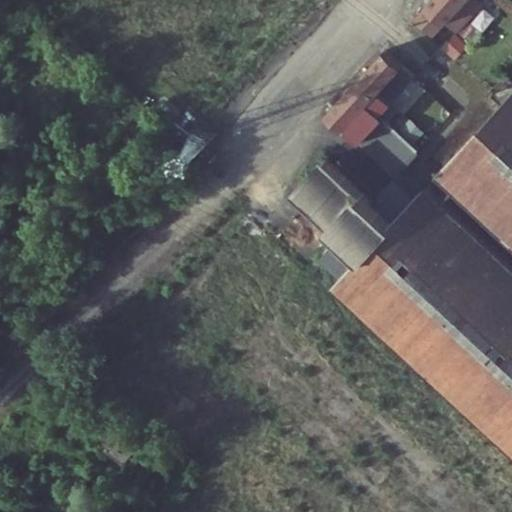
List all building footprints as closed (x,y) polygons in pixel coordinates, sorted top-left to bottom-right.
[(423,0),(413,11),(431,30),(444,16),(470,42),(479,32),(464,17),(481,0),(423,0)] [(380,45),(346,80),(383,115),(394,104),(385,95),(408,72),(380,45)] [(346,80),(321,104),(387,168),(412,143),(383,115),(346,80)] [(330,280),(511,447),(511,82),(481,116),(464,134),(436,165),(511,235),(511,259),(423,178),(410,193),(388,217),(366,196),(322,156),(291,189),(339,233),(357,250),(338,271),(330,280)] [(452,124),(464,134),(481,116),(470,105),(452,124)] [(388,172),(366,196),(388,217),(410,193),(388,172)] [(339,233),(320,254),(338,271),(357,250),(339,233)] [(119,423),(105,441),(125,456),(139,438),(119,423)] [(0,511),(7,511),(9,497),(0,495),(0,511)]
